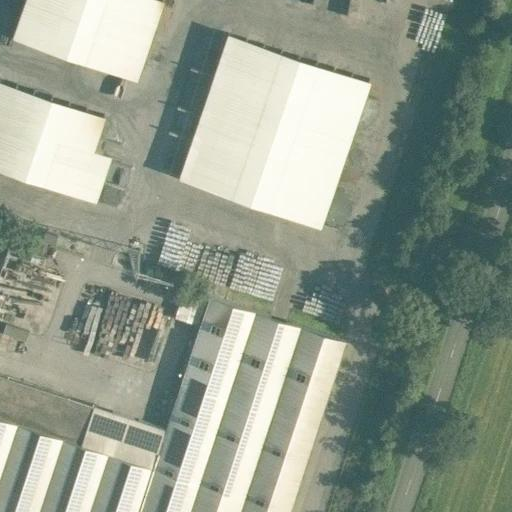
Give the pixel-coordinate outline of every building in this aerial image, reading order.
[(157,0),(27,0),(14,37),(138,82),(167,3),(157,0)] [(233,34),(185,177),(325,224),(373,81),(233,34)] [(104,112),(0,79),(0,164),(99,196),(112,154),(93,148),(104,112)] [(154,466),(138,511),(292,511),(349,341),(210,296),(154,466)] [(182,297),(178,314),(197,319),(201,301),(182,297)] [(4,324),(2,334),(0,333),(0,345),(22,350),(27,329),(4,324)] [(94,405),(0,373),(0,415),(82,442),(94,405)] [(138,511),(154,466),(82,442),(0,415),(0,511),(138,511)]
